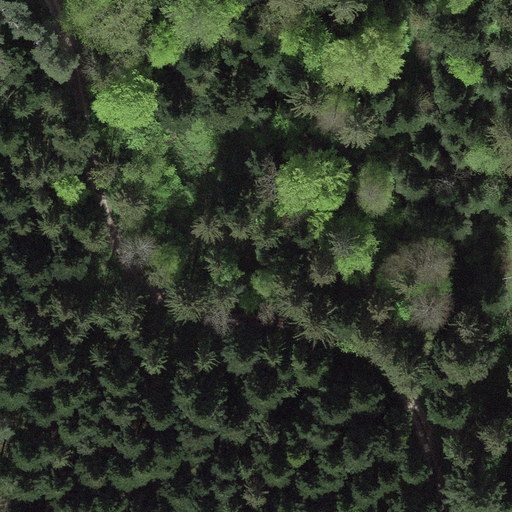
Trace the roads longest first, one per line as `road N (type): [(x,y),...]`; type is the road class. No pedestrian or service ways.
road 1 (track): [(441,511),(423,420),(388,361),(351,332),(165,306),(144,289),(123,255),(47,0)]
road 2 (track): [(411,0),(502,293),(511,392)]
